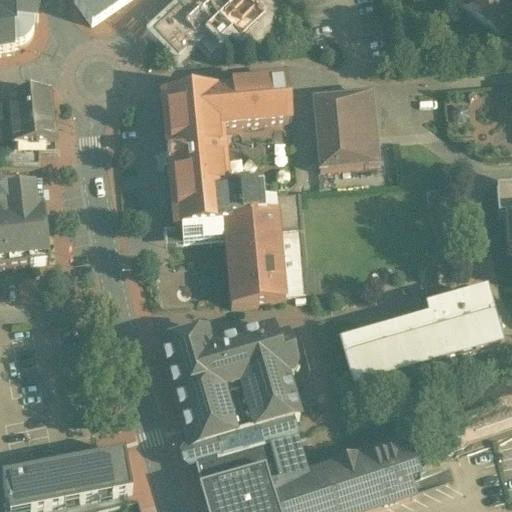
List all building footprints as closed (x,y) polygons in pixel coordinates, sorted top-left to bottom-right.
[(36,0),(0,0),(0,16),(37,15),(36,0)] [(71,0),(72,5),(90,31),(135,0),(71,0)] [(219,0),(193,0),(152,38),(177,63),(230,12),(219,0)] [(511,0),(461,0),(456,9),(498,39),(511,19),(511,0)] [(37,15),(0,16),(0,59),(14,57),(14,52),(18,52),(23,51),(26,49),(29,46),(32,40),(33,34),(33,30),(37,29),(37,15)] [(217,96),(160,102),(173,235),(174,235),(176,250),(224,246),(230,313),(257,311),(257,308),(283,306),(283,302),(276,240),(273,214),(272,206),(263,207),(262,196),(227,199),(224,167),(225,167),(223,150),(222,150),(221,135),(290,128),(285,85),(266,87),(267,93),(217,98),(217,96)] [(49,97),(6,103),(6,104),(11,158),(39,160),(56,160),(50,112),(49,97)] [(370,100),(311,106),(318,178),(377,173),(370,100)] [(11,158),(0,157),(0,172),(38,174),(39,160),(11,158)] [(0,273),(29,270),(47,268),(49,268),(40,190),(15,193),(15,198),(6,198),(6,190),(0,189),(0,273)] [(449,196),(426,198),(426,210),(451,207),(449,196)] [(511,196),(494,198),(495,216),(501,215),(505,249),(511,248),(511,196)] [(299,211),(273,214),(276,240),(301,238),(299,211)] [(307,300),(301,238),(276,240),(283,302),(307,300)] [(430,327),(341,352),(352,391),(498,350),(484,301),(427,317),(430,327)] [(271,333),(209,351),(204,336),(158,349),(204,511),(209,511),(258,498),(258,497),(306,480),(291,426),(298,424),(285,379),(291,378),(295,370),(286,341),(284,341),(285,345),(276,348),(271,333)] [(405,448),(316,477),(327,511),(381,511),(412,502),(406,484),(416,481),(405,448)] [(129,449),(0,474),(0,511),(81,511),(139,501),(129,449)] [(258,497),(258,498),(209,511),(327,511),(316,477),(306,480),(258,497)]
